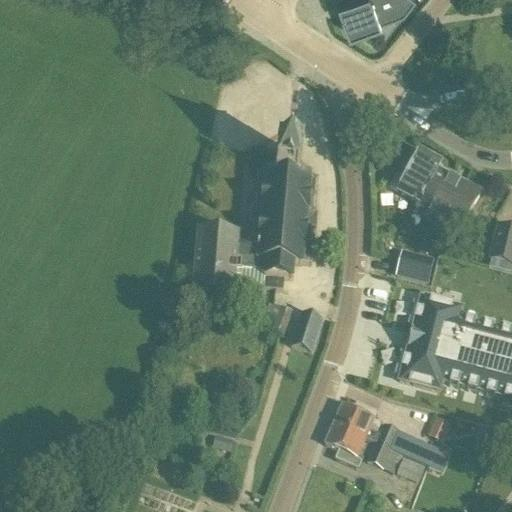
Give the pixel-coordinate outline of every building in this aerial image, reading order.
[(348,37),(403,16),(415,1),(413,0),(349,0),(336,5),(348,37)] [(452,207),(464,185),(438,171),(441,165),(419,153),(405,180),(396,175),(388,190),(397,195),(397,196),(416,206),(412,214),(424,221),(424,220),(425,220),(436,198),(452,207)] [(265,275),(265,280),(263,280),(263,291),(283,292),(283,281),(292,282),(293,267),(303,267),(311,268),(313,247),(310,247),(311,233),(313,233),(313,232),(316,232),(317,215),(313,215),(314,200),(316,200),(316,198),(314,197),(315,184),(317,184),(317,182),(310,181),(299,179),(301,158),(276,156),(274,177),(262,176),(262,178),(255,177),(255,179),(257,179),(256,193),(254,193),(254,195),(255,195),(254,210),(253,210),(249,210),(248,226),(251,226),(251,228),(253,228),(251,243),(237,242),(237,239),(197,236),(192,293),(232,296),(234,272),(265,275)] [(457,238),(481,194),(464,185),(452,207),(436,198),(425,220),(424,220),(424,221),(457,238)] [(511,232),(495,229),(487,263),(490,264),(488,270),(511,275),(511,232)] [(428,289),(434,262),(401,253),(394,280),(428,289)] [(461,311),(420,300),(419,306),(414,305),(408,326),(413,327),(406,356),(401,355),(396,376),(400,377),(399,383),(439,394),(442,383),(449,385),(449,387),(458,389),(458,387),(467,390),(467,392),(476,394),(476,392),(485,394),(485,397),(494,399),(495,397),(504,399),(503,402),(511,403),(511,335),(511,333),(502,330),(502,332),(492,330),(492,327),(484,326),(475,324),(474,323),(466,321),(465,323),(458,321),(461,311)] [(293,314),(281,309),(280,309),(270,336),(282,341),(293,314)] [(301,317),(299,321),(290,349),(311,356),(321,324),(301,317)] [(346,433),(365,442),(369,433),(376,436),(381,425),(374,422),(373,422),(377,413),(356,403),(352,412),(341,408),(334,426),(347,432),(346,433)] [(478,427),(480,416),(440,410),(439,421),(478,427)] [(237,420),(228,429),(237,437),(245,427),(237,420)] [(451,429),(435,422),(427,441),(444,447),(451,429)] [(358,459),(365,442),(346,433),(347,432),(334,426),(324,448),(337,453),(333,463),(358,474),(363,461),(358,459)] [(374,446),(401,458),(402,458),(443,476),(451,455),(410,440),(399,435),(399,434),(383,427),(374,446)] [(494,456),(497,447),(500,434),(500,433),(481,428),(475,451),(483,453),(494,456)] [(230,454),(233,443),(216,439),(213,450),(230,454)] [(393,477),(401,458),(374,446),(366,465),(383,473),(383,472),(393,477)] [(417,486),(424,470),(402,461),(395,477),(417,486)]
